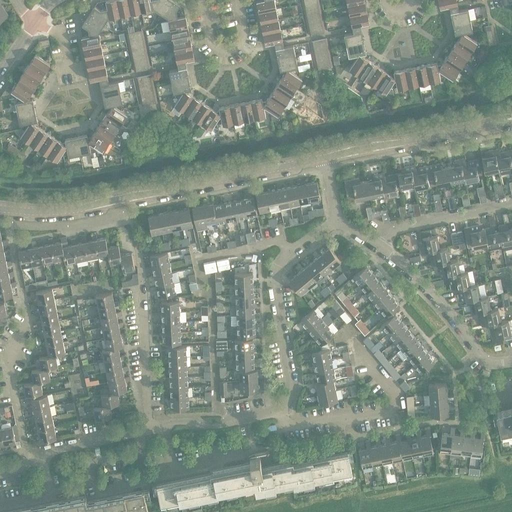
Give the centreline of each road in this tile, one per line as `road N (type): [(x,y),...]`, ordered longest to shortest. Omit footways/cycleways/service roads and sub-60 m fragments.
road 1 (tertiary): [(325,158),(53,211),(0,208)]
road 2 (residential): [(278,410),(292,392),(274,274),(290,252),(338,219)]
road 3 (residential): [(278,410),(292,426),(391,411),(396,394),(357,344)]
road 4 (tertiary): [(511,119),(325,158)]
road 5 (residential): [(511,362),(479,355),(447,310),(377,244)]
road 6 (residential): [(28,460),(6,356),(26,320)]
road 7 (residential): [(148,429),(142,284)]
road 8 (residential): [(511,201),(394,229),(377,244)]
road 9 (residential): [(148,429),(218,425),(278,410)]
road 10 (residential): [(28,460),(148,429)]
road 11 (residential): [(201,0),(209,40),(229,50),(242,38),(235,0)]
